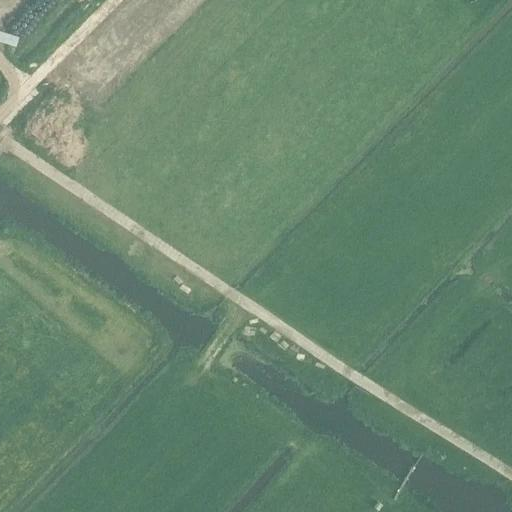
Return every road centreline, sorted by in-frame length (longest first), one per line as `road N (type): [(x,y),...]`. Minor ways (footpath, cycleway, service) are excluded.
road 1 (track): [(511,474),(0,143)]
road 2 (track): [(26,89),(115,0)]
